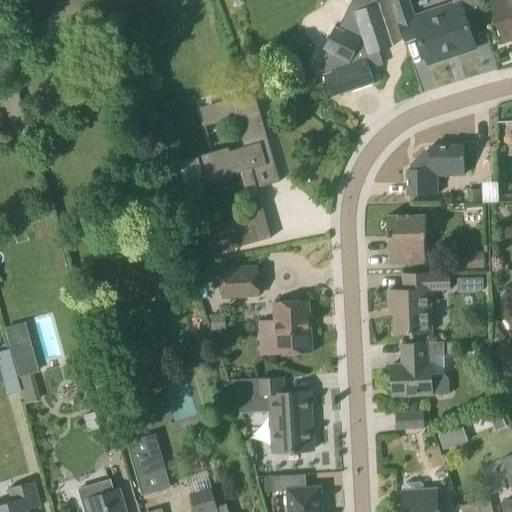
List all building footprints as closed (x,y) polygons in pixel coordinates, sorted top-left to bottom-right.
[(420,38),(427,60),(454,51),(456,56),(477,49),(465,13),(478,8),(475,0),(453,0),(455,4),(431,12),(433,17),(416,22),(408,0),(390,0),(405,43),(420,38)] [(505,42),(511,39),(511,0),(503,0),(493,4),(505,42)] [(375,84),(370,69),(369,65),(375,63),(377,59),(375,53),(394,47),(379,4),(355,11),(356,13),(345,17),(339,28),(335,26),(324,49),(328,51),(322,62),(326,74),(324,74),(332,98),(375,84)] [(253,204),(262,202),(258,189),(281,182),(255,92),(200,108),(206,126),(237,118),(245,147),(230,151),(229,147),(179,162),(185,184),(205,179),(206,183),(243,172),(253,204)] [(20,95),(6,99),(12,121),(26,118),(20,95)] [(410,195),(411,195),(437,195),(437,175),(466,174),(465,147),(430,147),(430,153),(424,153),(415,163),(415,169),(409,169),(410,195)] [(485,182),(486,201),(501,200),(500,181),(485,182)] [(468,190),(467,202),(481,203),(481,190),(468,190)] [(263,241),(263,239),(256,214),(211,227),(219,253),(263,241)] [(390,264),(405,264),(426,263),(426,236),(427,236),(426,215),(388,216),(388,237),(390,237),(390,264)] [(458,252),(458,261),(458,269),(484,268),(484,252),(458,252)] [(216,266),(198,267),(199,283),(217,281),(216,266)] [(220,270),(222,298),(259,295),(258,267),(220,270)] [(433,333),(431,291),(451,290),(451,272),(431,273),(404,274),(405,290),(390,290),(390,315),(395,315),(396,334),(433,333)] [(470,291),(484,291),(484,277),(470,278),(470,291)] [(275,303),(278,354),(312,351),(309,301),(275,303)] [(186,306),(164,313),(175,350),(197,343),(186,306)] [(225,314),(211,315),(212,330),(226,329),(225,314)] [(393,397),(433,395),(450,394),(449,380),(445,375),(444,356),(445,356),(444,343),(429,343),(402,344),(402,360),(407,359),(407,364),(392,365),(393,397)] [(511,350),(503,343),(494,354),(508,367),(511,362),(511,350)] [(9,348),(24,404),(40,400),(33,374),(31,375),(22,344),(9,348)] [(314,450),(314,448),(313,426),(311,426),(310,413),(312,413),(311,392),(284,393),(283,378),(229,380),(239,414),(272,412),(274,453),(314,450)] [(397,430),(425,428),(424,411),(396,413),(397,430)] [(462,427),(437,436),(443,451),(467,442),(462,427)] [(141,496),(168,488),(153,435),(126,443),(141,496)] [(511,500),(502,502),(504,511),(511,511),(511,455),(502,460),(509,476),(511,487),(511,500)] [(275,492),(289,491),(290,511),(321,511),(320,488),(307,489),(306,475),(273,477),(275,492)] [(125,511),(118,489),(113,491),(109,479),(77,489),(82,511),(84,511),(89,511),(125,511)] [(11,501),(0,504),(0,511),(25,511),(26,511),(40,507),(33,482),(8,489),(11,501)] [(424,490),(424,485),(421,482),(406,483),(403,486),(403,491),(402,491),(403,511),(401,511),(441,511),(441,509),(439,509),(438,489),(424,490)] [(218,511),(214,494),(193,501),(196,511),(218,511)]
